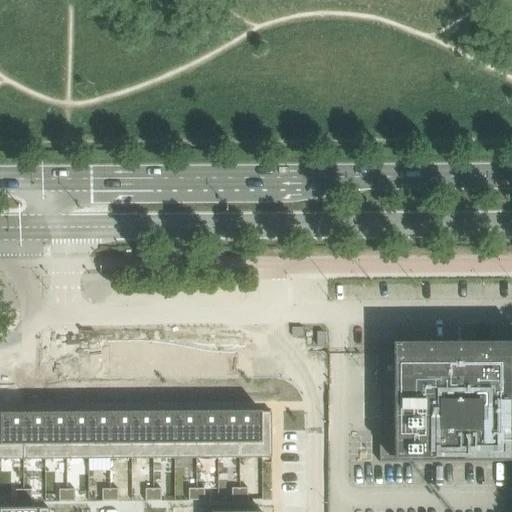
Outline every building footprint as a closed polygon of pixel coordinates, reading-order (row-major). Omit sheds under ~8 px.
[(379,462),(511,461),(511,343),(477,344),(393,344),(393,351),(379,351),(379,434),(379,462)] [(175,411),(174,411),(175,458),(196,458),(196,410),(195,410),(195,413),(189,413),(175,413),(175,411)] [(196,410),(196,458),(218,458),(217,410),(216,410),(216,413),(211,413),(196,413),(196,410)] [(218,410),(217,410),(218,458),(239,458),(239,410),(238,410),(238,412),(233,412),(218,413),(218,410)] [(240,410),(239,410),(239,458),(262,458),(272,458),(271,412),(255,412),(240,412),(240,410)] [(45,412),(45,459),(67,459),(66,411),(65,411),(65,414),(60,414),(45,414),(45,412)] [(67,411),(66,411),(67,459),(88,459),(88,411),(87,411),(87,413),(81,414),(67,414),(67,411)] [(88,411),(88,459),(110,459),(109,411),(108,411),(108,413),(103,413),(88,413),(88,411)] [(110,411),(109,411),(110,459),(131,459),(131,411),(130,411),(130,413),(125,413),(110,413),(110,411)] [(132,411),(131,411),(131,459),(153,459),(153,411),(151,411),(151,413),(146,413),(132,413),(132,411)] [(153,411),(153,459),(175,458),(174,411),(173,411),(173,413),(168,413),(153,413),(153,411)] [(0,424),(0,423),(0,459),(23,459),(23,412),(22,412),(22,414),(17,414),(0,414),(0,424)] [(24,412),(23,412),(23,459),(45,459),(45,412),(43,412),(44,414),(38,414),(24,414),(24,412)] [(196,488),(188,489),(188,501),(196,501),(196,488)] [(205,488),(196,488),(196,501),(205,501),(205,488)] [(240,488),(232,488),(232,500),(240,500),(240,488)] [(248,488),(240,488),(240,500),(248,500),(248,488)] [(67,489),(59,490),(59,502),(67,502),(67,489)] [(75,489),(67,489),(67,502),(75,501),(75,489)] [(110,489),(102,489),(102,501),(110,501),(110,489)] [(118,489),(110,489),(110,501),(118,501),(118,489)] [(153,489),(145,489),(145,501),(153,501),(153,489)] [(161,489),(153,489),(153,501),(161,501),(161,489)] [(24,490),(15,490),(16,502),(24,502),(24,490)] [(32,490),(24,490),(24,502),(32,502),(32,490)]
